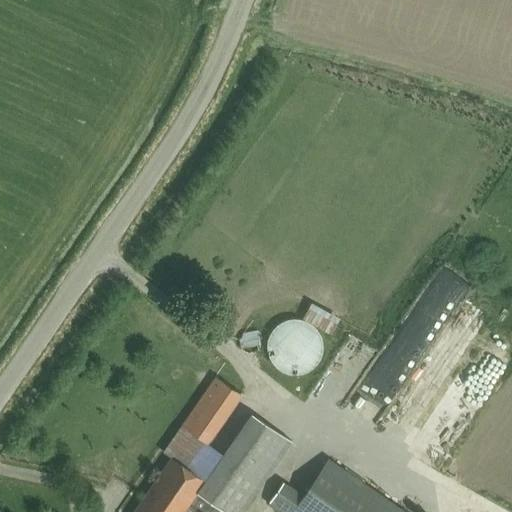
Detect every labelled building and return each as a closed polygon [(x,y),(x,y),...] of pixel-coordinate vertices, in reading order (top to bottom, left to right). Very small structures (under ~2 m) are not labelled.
[(446,316),(473,270),(449,256),(416,311),(431,320),(437,311),(446,316)] [(466,303),(443,329),(460,344),(483,318),(466,303)] [(278,368),(287,373),(299,374),(310,369),(318,361),(322,350),(321,338),(316,329),(308,323),(299,320),(289,321),(280,325),(273,332),(269,341),(269,351),(272,360),(278,368)] [(350,348),(362,363),(375,352),(363,338),(350,348)] [(215,377),(163,452),(171,458),(133,511),(241,511),(291,441),(251,413),(204,480),(185,467),(203,441),(206,443),(240,394),(215,377)] [(401,511),(326,460),(302,496),(282,482),(268,502),(282,511),(401,511)]
